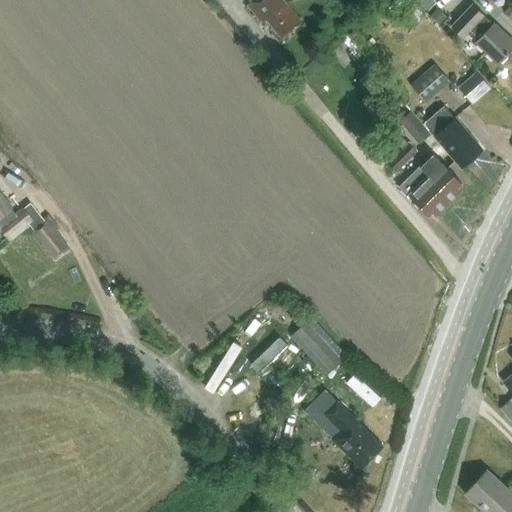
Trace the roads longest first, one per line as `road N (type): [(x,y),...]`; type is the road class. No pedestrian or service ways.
road 1 (tertiary): [(286,511),(178,382),(132,351),(92,334),(52,330),(0,340)]
road 2 (secondary): [(418,511),(511,240)]
